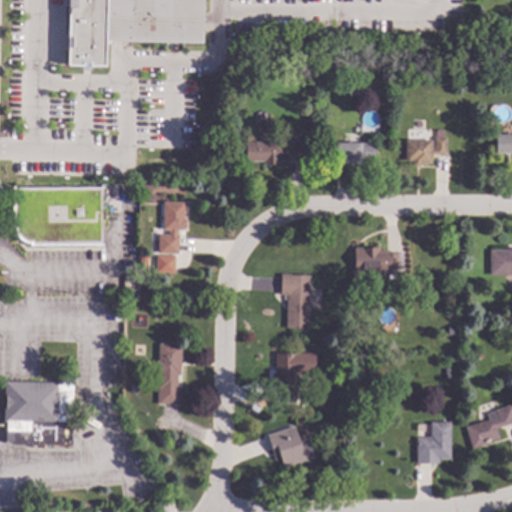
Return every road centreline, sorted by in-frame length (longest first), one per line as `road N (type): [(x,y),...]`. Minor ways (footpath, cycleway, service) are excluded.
road 1 (residential): [(511,205),(303,208),(277,215),(230,247),(213,282),(228,396),(212,505)]
road 2 (residential): [(456,511),(212,505)]
